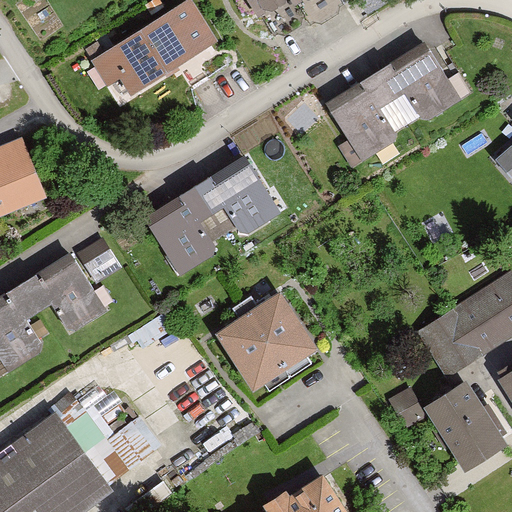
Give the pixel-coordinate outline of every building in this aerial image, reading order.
[(192,0),(182,0),(91,57),(119,100),(217,39),(192,0)] [(249,0),(269,32),(302,12),(294,0),(249,0)] [(294,0),(302,12),(306,18),(336,0),(294,0)] [(423,36),(374,68),(409,123),(422,114),(425,118),(427,122),(473,92),(458,70),(449,76),(423,36)] [(409,123),(374,68),(325,98),(350,137),(338,144),(351,164),(394,140),(396,131),(409,123)] [(0,215),(48,196),(23,134),(0,142),(0,215)] [(511,144),(495,159),(511,176),(511,144)] [(243,151),(146,214),(184,272),(217,250),(198,221),(226,202),(246,233),(281,210),(243,151)] [(69,254),(0,298),(0,358),(10,375),(44,353),(24,323),(52,305),(72,336),(107,313),(69,254)] [(511,269),(510,266),(459,299),(492,351),(511,337),(511,269)] [(281,286),(217,329),(254,385),(318,343),(281,286)] [(511,368),(501,376),(511,391),(511,368)] [(467,373),(422,400),(462,466),(507,439),(467,373)] [(83,511),(114,490),(55,407),(0,445),(0,511),(83,511)] [(349,511),(323,471),(257,511),(349,511)]
